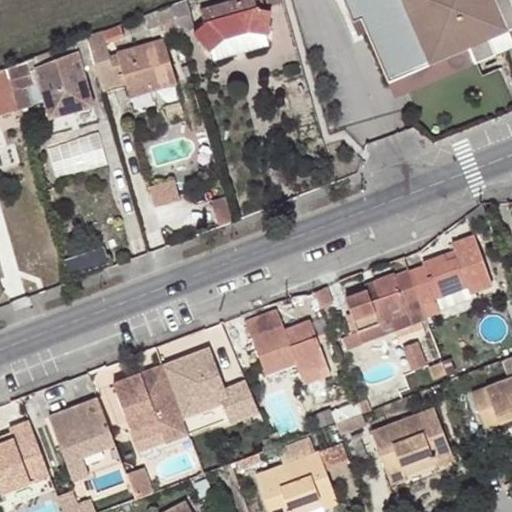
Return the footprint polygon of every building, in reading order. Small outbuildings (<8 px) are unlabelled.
[(183,0),(171,5),(178,31),(194,27),(186,0),(183,0)] [(235,0),(199,10),(204,24),(194,33),(209,51),(223,39),(250,31),(266,34),(271,11),(265,10),(261,0),(235,0)] [(344,0),(353,20),(366,15),(370,27),(366,29),(387,81),(429,64),(468,48),(475,63),(511,47),(511,40),(508,31),(495,0),(344,0)] [(511,6),(509,0),(495,0),(508,31),(511,28),(511,6)] [(171,5),(145,15),(148,27),(158,24),(163,37),(179,32),(178,31),(171,5)] [(366,15),(353,20),(357,32),(366,29),(370,27),(366,15)] [(120,24),(100,32),(104,44),(105,44),(125,37),(120,24)] [(126,84),(129,95),(153,89),(177,82),(165,41),(118,54),(118,56),(111,58),(105,44),(104,44),(100,32),(88,36),(88,37),(94,56),(96,65),(103,90),(126,84)] [(6,68),(18,111),(45,102),(51,119),(93,107),(83,69),(96,65),(94,56),(88,37),(75,41),(79,57),(36,70),(32,58),(6,68)] [(429,64),(387,81),(393,97),(475,63),(468,48),(429,64)] [(0,99),(4,114),(18,111),(6,68),(0,70),(0,99)] [(153,89),(129,95),(132,106),(156,100),(153,89)] [(152,183),(155,201),(180,196),(176,178),(152,183)] [(424,265),(410,271),(423,304),(467,286),(469,293),(492,284),(474,236),(452,244),(454,251),(423,263),(424,265)] [(423,304),(410,271),(395,277),(393,274),(373,281),(375,287),(367,290),(345,299),(349,310),(357,331),(361,343),(413,324),(405,305),(419,300),(421,304),(423,304)] [(375,287),(373,281),(365,284),(367,290),(375,287)] [(467,286),(423,304),(427,314),(470,297),(469,293),(467,286)] [(315,292),(316,297),(329,292),(327,287),(315,292)] [(329,292),(316,297),(321,309),(334,303),(329,292)] [(427,314),(423,304),(421,304),(419,300),(405,305),(413,324),(426,319),(425,314),(427,314)] [(287,335),(285,330),(277,309),(245,321),(265,376),(296,365),(298,369),(326,359),(311,320),(293,327),(295,332),(287,335)] [(357,331),(349,310),(345,312),(352,333),(357,331)] [(293,327),(285,330),(287,335),(295,332),(293,327)] [(169,356),(210,341),(205,329),(165,343),(169,356)] [(207,348),(161,366),(164,373),(182,418),(228,399),(236,419),(262,409),(250,379),(224,389),(207,348)] [(441,358),(428,363),(434,381),(447,375),(441,358)] [(326,359),(298,369),(304,384),(331,374),(326,359)] [(164,373),(161,366),(139,375),(142,382),(164,373)] [(182,418),(164,373),(142,382),(139,375),(113,386),(142,458),(190,438),(189,434),(182,418)] [(511,379),(473,393),(486,428),(511,418),(511,379)] [(115,445),(96,399),(48,418),(74,482),(89,476),(82,458),(115,445)] [(182,418),(189,434),(228,418),(229,422),(236,419),(228,399),(182,418)] [(435,408),(373,432),(390,480),(406,474),(404,468),(432,458),(435,463),(453,456),(435,408)] [(0,494),(49,475),(28,422),(8,430),(10,435),(12,440),(0,444),(0,494)] [(0,444),(12,440),(10,435),(0,438),(0,444)] [(308,438),(278,449),(284,465),(314,454),(308,438)] [(342,444),(319,452),(326,472),(349,463),(342,444)] [(115,445),(82,458),(89,476),(122,463),(115,445)] [(326,472),(319,452),(314,454),(284,465),(257,475),(270,511),(292,511),(292,510),(320,500),(322,505),(324,504),(337,500),(326,472)] [(137,494),(152,490),(147,467),(132,470),(137,494)] [(55,489),(49,475),(0,494),(0,498),(2,503),(7,501),(10,507),(55,489)] [(64,511),(96,511),(91,500),(77,505),(72,491),(58,497),(64,511)] [(292,511),(326,511),(324,504),(322,505),(320,500),(292,510),(292,511)] [(192,511),(187,502),(167,511),(192,511)]
